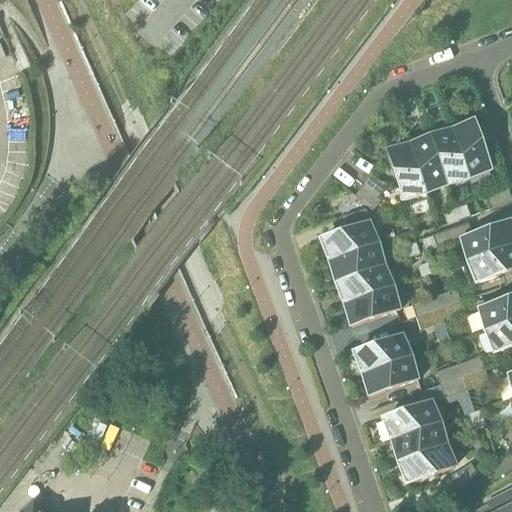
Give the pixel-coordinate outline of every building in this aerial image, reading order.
[(452,131),(451,132),(467,177),(488,171),(489,173),(490,172),(474,125),(453,133),(452,131)] [(446,184),(467,177),(451,132),(451,133),(430,141),(446,186),(447,185),(446,184)] [(408,146),(424,191),(445,184),(445,186),(446,186),(430,141),(410,148),(409,146),(408,146)] [(428,203),(424,191),(408,146),(408,147),(408,148),(387,156),(397,185),(386,189),(371,177),(363,188),(381,202),(395,213),(428,203)] [(373,213),(381,202),(363,188),(354,198),(373,213)] [(511,202),(508,191),(485,199),(490,211),(511,203),(511,202)] [(455,211),(459,222),(470,218),(466,207),(455,211)] [(448,226),(459,222),(455,211),(444,215),(448,226)] [(370,226),(369,224),(322,241),(329,263),(327,263),(328,264),(375,247),(368,227),(370,226)] [(461,266),(511,248),(511,238),(507,225),(472,237),(468,226),(440,235),(421,242),(425,253),(446,246),(448,250),(462,245),(468,261),(460,263),(461,266)] [(420,256),(416,244),(404,248),(408,260),(420,256)] [(383,268),(375,247),(328,264),(328,265),(330,264),(337,285),(385,268),(384,267),(383,268)] [(469,288),(511,273),(511,248),(461,266),(469,288)] [(433,275),(429,264),(417,268),(421,279),(433,275)] [(385,268),(337,285),(344,306),(342,306),(343,307),(390,290),(383,270),(385,269),(385,268)] [(398,311),(390,290),(343,307),(343,308),(345,307),(352,329),(400,312),(399,311),(398,311)] [(457,291),(434,299),(438,311),(461,304),(457,291)] [(438,311),(434,299),(412,307),(416,319),(438,311)] [(480,313),(487,333),(511,324),(511,299),(478,312),(478,313),(480,313)] [(438,311),(443,325),(466,317),(461,304),(438,311)] [(443,325),(438,311),(416,319),(421,332),(443,325)] [(511,324),(487,333),(494,354),(492,354),(493,356),(511,349),(511,324)] [(360,376),(361,377),(409,360),(401,340),(403,339),(403,338),(355,354),(362,376),(360,376)] [(480,359),(458,367),(462,380),(485,372),(480,359)] [(416,381),(409,360),(361,377),(361,378),(362,377),(370,399),(418,382),(418,381),(416,381)] [(462,380),(458,367),(435,375),(440,388),(462,380)] [(485,372),(462,380),(467,393),(489,385),(485,372)] [(467,393),(462,380),(440,388),(444,400),(467,393)] [(390,443),(438,426),(431,406),(432,405),(432,403),(384,420),(391,442),(390,442),(390,443)] [(468,416),(474,414),(471,406),(462,409),(465,417),(468,416)] [(484,423),(480,412),(468,416),(472,427),(484,423)] [(445,447),(438,426),(390,443),(390,444),(392,443),(399,464),(447,447),(447,446),(445,447)] [(405,487),(453,470),(446,449),(447,448),(447,447),(399,464),(406,485),(405,485),(405,487)] [(477,477),(470,465),(442,483),(450,495),(477,477)] [(511,511),(511,490),(487,503),(491,511),(511,511)]
